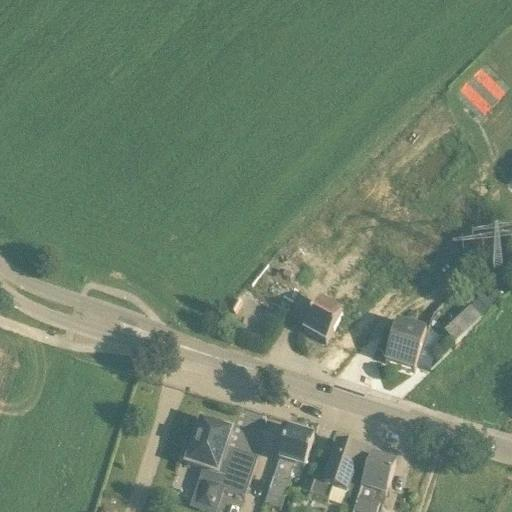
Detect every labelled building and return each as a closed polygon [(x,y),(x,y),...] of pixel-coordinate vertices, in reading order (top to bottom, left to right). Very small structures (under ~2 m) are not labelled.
[(485,155),(494,146),(441,93),(227,304),(239,309),(249,299),(263,304),(256,322),(267,334),(277,310),(291,315),(301,290),(293,282),(318,257),(327,261),(343,278),(320,300),(305,338),(329,347),(336,331),(346,321),(354,324),(396,283),(407,294),(458,245),(445,232),(433,245),(414,238),(400,223),(474,151),(485,155)] [(488,167),(470,178),(487,204),(505,193),(488,167)] [(493,309),(486,302),(482,297),(468,311),(480,323),(494,309),(493,309)] [(472,332),(477,327),(480,324),(473,317),(465,325),(472,332)] [(459,345),(470,334),(458,322),(447,333),(459,345)] [(415,375),(426,336),(396,327),(394,335),(390,334),(384,339),(380,352),(388,355),(385,366),(415,375)] [(186,468),(207,475),(203,487),(246,500),(258,461),(233,453),(233,455),(227,453),(233,435),(201,425),(194,446),(186,443),(180,464),(187,466),(186,468)] [(288,433),(264,507),(279,511),(293,468),(304,472),(314,441),(288,433)] [(351,511),(354,511),(368,471),(356,467),(360,456),(337,448),(325,485),(316,482),(310,498),(328,504),(333,492),(346,496),(342,509),(351,511)] [(381,511),(386,501),(396,468),(371,460),(368,471),(354,511),(381,511)] [(304,511),(307,504),(295,501),(291,511),(304,511)]
